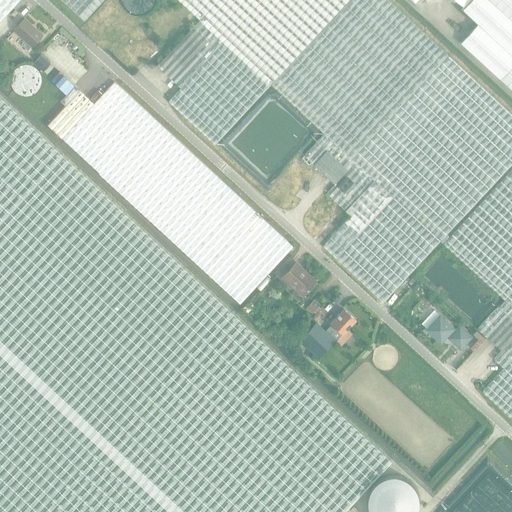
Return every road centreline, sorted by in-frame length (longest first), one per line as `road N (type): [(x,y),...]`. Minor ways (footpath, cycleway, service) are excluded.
road 1 (unclassified): [(511,433),(43,0)]
road 2 (unknown): [(420,511),(500,422)]
